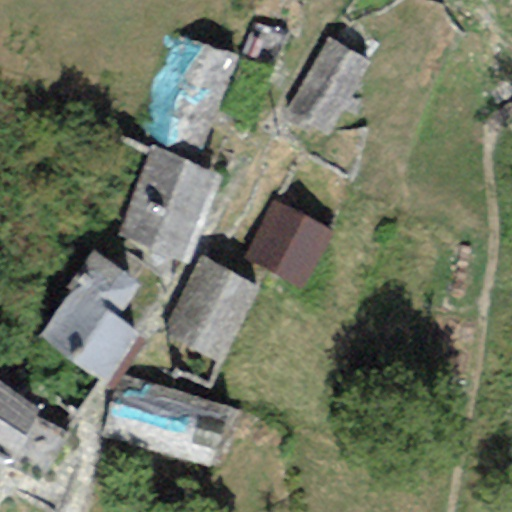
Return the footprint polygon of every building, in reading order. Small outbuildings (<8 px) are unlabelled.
[(170,35),(142,133),(203,154),(214,119),(236,56),(170,35)] [(327,37),(281,115),(322,140),(369,62),(327,37)] [(272,69),(236,56),(214,119),(249,132),(272,69)] [(222,177),(149,147),(113,234),(186,265),(222,177)] [(334,234),(273,198),(240,255),(301,291),(334,234)] [(138,286),(91,251),(64,287),(69,291),(36,335),(101,384),(137,335),(114,318),(138,286)] [(260,288),(198,257),(159,334),(220,365),(260,288)] [(232,409),(124,377),(112,394),(101,436),(211,466),(232,409)] [(38,409),(0,382),(0,446),(13,454),(33,416),(38,409)] [(66,433),(33,416),(13,454),(7,466),(40,483),(66,433)]
